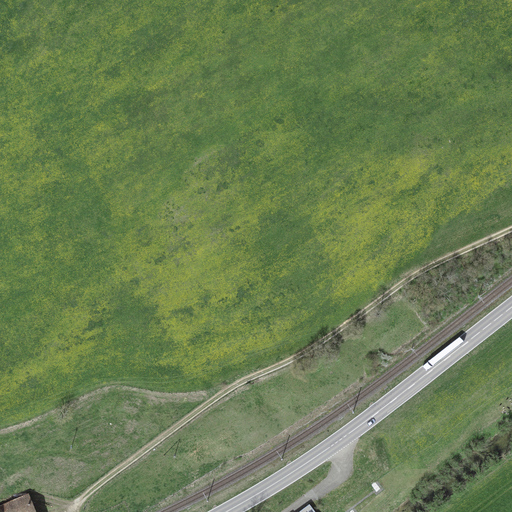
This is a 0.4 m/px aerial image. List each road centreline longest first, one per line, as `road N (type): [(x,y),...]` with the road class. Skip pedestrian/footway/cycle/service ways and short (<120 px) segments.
road 1 (track): [(511,227),(417,269),(325,336),(237,385),(76,511)]
road 2 (primary): [(511,309),(363,425),(231,511)]
